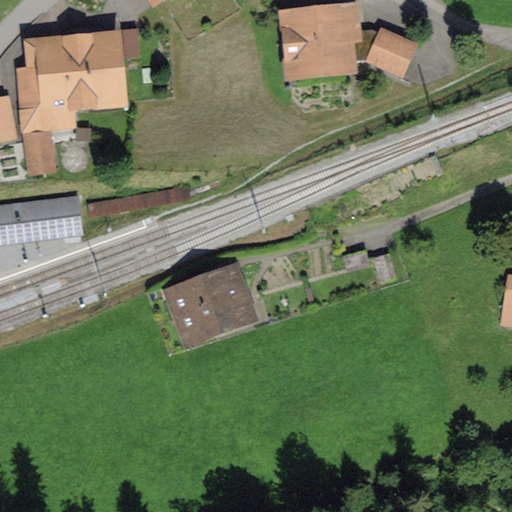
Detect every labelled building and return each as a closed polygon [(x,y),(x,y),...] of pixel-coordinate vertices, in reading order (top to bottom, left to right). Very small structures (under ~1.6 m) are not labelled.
[(400,75),(413,46),(384,33),(383,36),(373,31),(357,32),(356,14),(286,21),(290,71),(350,65),(350,63),(370,61),(400,75)] [(98,48),(97,30),(66,32),(67,51),(56,52),(56,43),(31,45),(33,73),(20,74),(24,126),(74,122),(73,106),(116,103),(112,47),(98,48)] [(139,57),(137,30),(123,31),(125,58),(139,57)] [(0,140),(14,137),(7,100),(0,101),(0,140)] [(93,143),(94,131),(78,129),(76,142),(93,143)] [(49,136),(27,138),(32,172),(53,169),(49,136)] [(191,199),(189,186),(88,203),(90,216),(191,199)] [(0,245),(83,236),(78,196),(0,205),(0,245)] [(244,294),(237,275),(177,297),(192,336),(245,316),(237,297),(244,294)]
